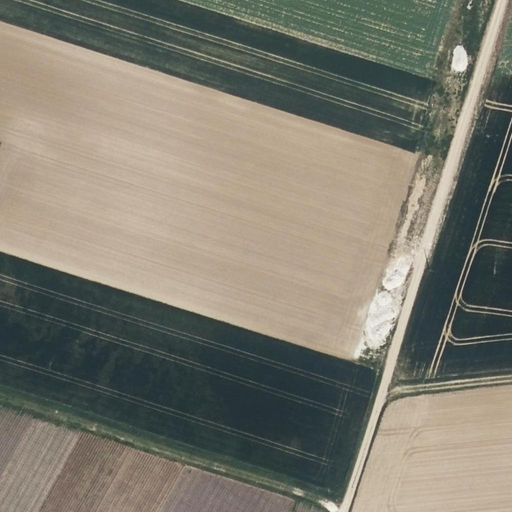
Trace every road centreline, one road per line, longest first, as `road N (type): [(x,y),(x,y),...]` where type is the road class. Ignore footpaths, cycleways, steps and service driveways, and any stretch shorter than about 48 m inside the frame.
road 1 (track): [(511,381),(384,395),(507,0)]
road 2 (track): [(343,507),(0,396)]
road 3 (track): [(384,395),(342,511)]
